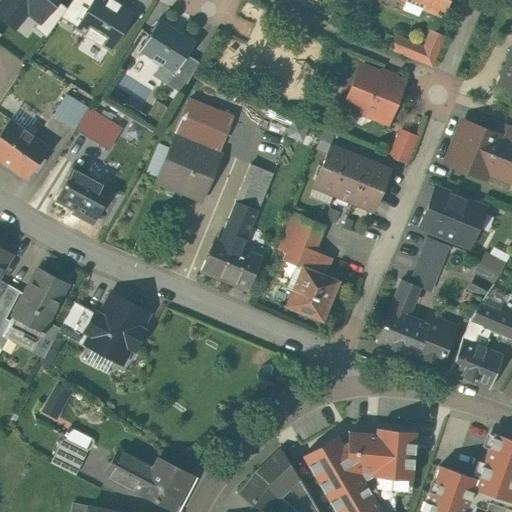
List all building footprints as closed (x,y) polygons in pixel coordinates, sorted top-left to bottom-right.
[(2,0),(0,3),(0,14),(14,26),(27,11),(39,20),(40,21),(56,0),(2,0)] [(45,37),(66,8),(56,0),(40,21),(39,20),(33,27),(45,37)] [(131,12),(110,0),(86,0),(71,28),(110,49),(131,12)] [(443,0),(404,0),(401,9),(418,16),(421,8),(429,11),(431,7),(439,11),(443,0)] [(194,40),(158,18),(137,51),(159,64),(152,75),(166,84),(186,54),(194,40)] [(429,30),(422,47),(394,35),(389,48),(430,65),(442,36),(429,30)] [(511,47),(492,95),(511,102),(511,47)] [(197,61),(186,54),(166,84),(180,93),(197,61)] [(401,83),(365,69),(350,105),(386,120),(401,83)] [(88,107),(65,93),(52,115),(74,128),(88,107)] [(230,116),(189,100),(173,129),(173,135),(216,152),(230,116)] [(120,127),(88,107),(74,128),(106,148),(120,127)] [(8,118),(0,129),(0,160),(24,178),(48,146),(8,118)] [(511,126),(498,121),(493,133),(511,141),(511,126)] [(511,141),(493,133),(464,122),(458,138),(455,137),(445,161),(484,177),(488,166),(506,173),(511,158),(511,141)] [(414,136),(399,130),(389,156),(395,159),(404,162),(414,136)] [(216,152),(173,135),(153,182),(199,201),(219,154),(216,152)] [(349,153),(329,145),(312,185),(332,193),(349,153)] [(388,169),(349,153),(332,193),(371,209),(388,169)] [(404,162),(395,159),(393,164),(401,167),(404,162)] [(249,163),(234,200),(256,209),(271,172),(249,163)] [(110,188),(71,168),(54,199),(73,209),(71,212),(92,223),(110,188)] [(483,207),(441,190),(431,214),(425,211),(419,225),(467,245),(483,207)] [(256,209),(234,200),(219,238),(240,247),(256,209)] [(324,224),(293,212),(283,237),(313,250),(324,224)] [(448,245),(425,236),(411,271),(434,280),(448,245)] [(313,250),(283,237),(279,247),(286,250),(283,258),(301,265),(321,273),(328,256),(313,250)] [(240,247),(219,238),(214,249),(209,247),(199,269),(246,288),(259,255),(240,247)] [(497,280),(511,252),(491,242),(477,270),(497,280)] [(0,271),(11,253),(0,246),(0,271)] [(321,273),(301,265),(298,274),(292,271),(286,286),(292,288),(285,304),(320,319),(336,280),(321,273)] [(66,282),(37,267),(11,316),(41,331),(46,321),(66,282)] [(487,284),(473,277),(467,288),(482,295),(487,284)] [(400,279),(375,341),(415,357),(416,355),(429,323),(424,321),(408,315),(419,287),(400,279)] [(0,294),(0,340),(4,342),(11,330),(0,324),(0,323),(19,291),(6,283),(0,294)] [(488,301),(502,305),(506,293),(492,288),(488,301)] [(90,334),(86,341),(87,342),(94,346),(93,348),(113,358),(113,356),(122,361),(129,347),(134,349),(144,330),(139,327),(147,313),(129,303),(128,305),(110,296),(100,315),(95,312),(85,331),(90,334)] [(85,331),(95,312),(73,301),(57,333),(84,347),(87,342),(86,341),(90,334),(85,331)] [(511,336),(511,316),(479,303),(470,315),(461,339),(472,343),(476,332),(485,335),(488,328),(511,338),(511,336)] [(429,323),(416,355),(438,363),(451,330),(437,325),(439,319),(427,314),(424,321),(429,323)] [(41,331),(11,316),(8,320),(21,327),(16,336),(33,345),(41,331)] [(58,327),(46,321),(41,331),(33,345),(45,351),(58,327)] [(472,343),(461,339),(448,371),(488,387),(500,355),(472,343)] [(45,410),(61,416),(70,387),(54,381),(45,410)] [(90,437),(70,427),(67,429),(62,437),(85,448),(90,447),(92,441),(90,437)] [(340,433),(301,455),(334,511),(396,511),(394,507),(395,493),(411,496),(416,431),(375,427),(375,433),(370,432),(345,430),(340,433)] [(439,465),(433,482),(437,483),(433,493),(430,491),(426,501),(430,502),(426,511),(423,511),(422,511),(464,511),(473,488),(511,501),(511,497),(511,439),(493,432),(477,478),(439,465)] [(85,448),(62,437),(49,462),(72,473),(85,448)] [(152,466),(117,448),(104,474),(138,492),(152,466)] [(189,473),(157,457),(152,466),(138,492),(171,509),(172,507),(176,509),(193,477),(188,475),(189,473)] [(291,467),(269,478),(278,492),(284,499),(303,487),(291,467)] [(262,468),(241,492),(263,510),(278,492),(269,478),(262,468)] [(317,511),(303,487),(284,499),(285,501),(287,499),(300,511),(317,511)] [(85,511),(87,505),(71,501),(68,511),(85,511)]
